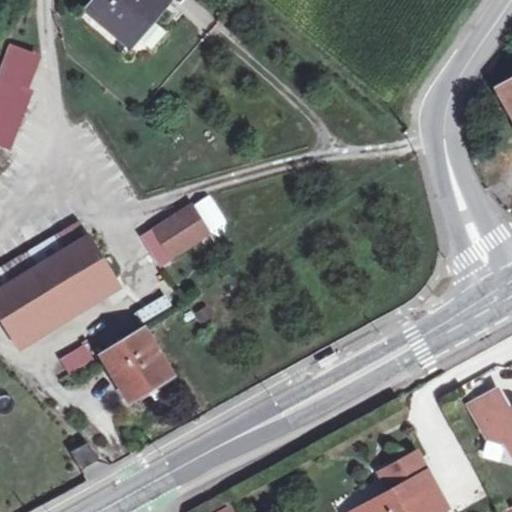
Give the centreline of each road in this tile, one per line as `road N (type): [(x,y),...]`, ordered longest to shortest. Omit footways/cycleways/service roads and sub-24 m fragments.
road 1 (secondary): [(104,511),(501,295)]
road 2 (tertiary): [(501,0),(445,102),(443,141),(473,244),(501,295)]
